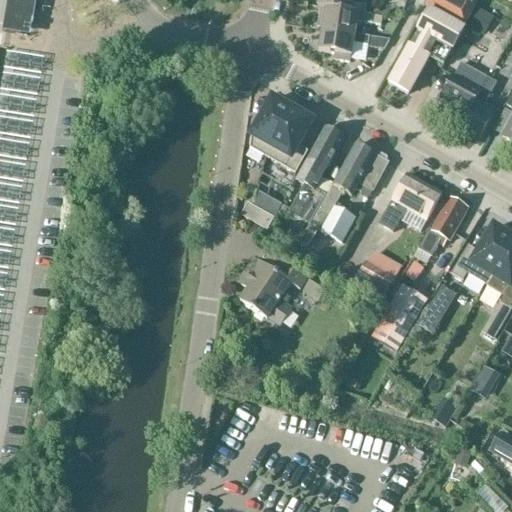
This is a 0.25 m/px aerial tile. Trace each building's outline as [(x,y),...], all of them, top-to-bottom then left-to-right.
[(13,0),(10,20),(28,23),(31,0),(13,0)] [(353,6),(353,0),(319,0),(318,10),(321,11),(326,11),(359,16),(365,17),(367,8),(353,6)] [(430,0),(427,7),(465,29),(481,0),(430,0)] [(479,10),(468,30),(483,39),(495,19),(479,10)] [(373,18),(365,17),(359,16),(326,11),(321,11),(319,24),(324,25),(322,32),(356,37),(358,25),(372,27),(373,18)] [(451,58),(465,33),(430,13),(389,86),(409,97),(416,84),(415,84),(435,49),(451,58)] [(373,18),(372,27),(380,28),(382,19),(373,18)] [(322,32),(319,54),(335,57),(334,63),(351,65),(352,59),(354,46),(368,48),(370,40),(356,37),(322,32)] [(52,79),(53,59),(43,58),(43,55),(20,54),(19,78),(52,79)] [(481,94),(479,93),(476,91),(453,78),(449,86),(434,114),(461,129),(481,94)] [(481,94),(461,129),(480,139),(495,111),(486,106),(497,87),(485,80),(479,93),(481,94)] [(511,97),(506,108),(511,111),(511,124),(502,142),(511,147),(511,97)] [(252,138),(250,151),(268,161),(269,154),(282,128),(290,112),(272,102),(263,119),(258,128),(252,138)] [(269,154),(268,161),(295,177),(308,155),(298,149),(312,124),(290,112),(282,128),(269,154)] [(326,174),(344,142),(325,131),(302,174),(297,183),(305,188),(289,216),(309,226),(324,198),(315,193),(326,174)] [(372,194),(387,166),(355,148),(310,229),(321,234),(342,246),(356,222),(341,213),(343,210),(337,206),(343,194),(351,199),(355,192),(358,186),(371,194),(372,194)] [(426,224),(442,197),(407,177),(379,227),(393,235),(406,212),(426,224)] [(358,186),(355,192),(361,195),(359,198),(367,202),(371,194),(358,186)] [(418,252),(432,259),(442,240),(450,244),(467,211),(449,201),(432,233),(429,232),(418,252)] [(247,206),(240,218),(267,233),(273,221),(247,206)] [(468,248),(451,277),(463,284),(467,277),(483,287),(485,288),(511,243),(511,241),(510,240),(494,230),(479,255),(468,248)] [(292,260),(299,247),(282,236),(271,254),(288,265),(291,260),(292,260)] [(511,243),(485,288),(504,299),(500,306),(511,313),(511,312),(511,243)] [(299,247),(292,260),(311,272),(319,259),(299,247)] [(308,280),(282,263),(274,275),(255,262),(242,281),(252,288),(240,305),(267,322),(268,320),(281,329),(292,312),(279,304),(291,287),(299,293),(308,280)] [(385,293),(392,281),(366,266),(359,278),(385,293)] [(329,286),(314,277),(303,294),(319,304),(329,286)] [(427,304),(408,292),(403,290),(372,341),(397,355),(427,304)] [(452,296),(442,290),(430,312),(440,318),(452,296)] [(499,319),(494,316),(483,336),(494,342),(504,326),(497,322),(499,319)] [(426,318),(419,329),(433,338),(440,327),(426,318)] [(511,339),(501,355),(511,361),(511,339)] [(240,366),(231,370),(237,386),(246,382),(240,366)] [(511,443),(501,437),(491,455),(511,467),(511,443)] [(472,456),(460,452),(455,468),(467,471),(472,456)] [(487,470),(478,461),(471,469),(480,477),(487,470)] [(511,511),(511,497),(501,486),(491,496),(506,511),(511,511)]
